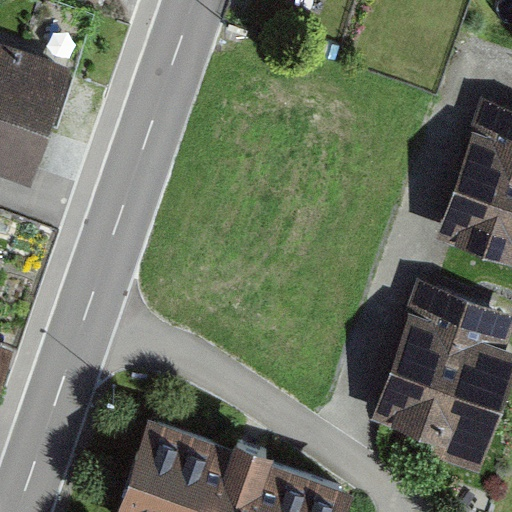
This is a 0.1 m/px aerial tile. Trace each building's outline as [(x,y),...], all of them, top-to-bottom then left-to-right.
[(71,68),(0,44),(0,164),(36,176),(71,68)] [(511,111),(484,103),(445,238),(511,257),(511,111)] [(511,312),(511,306),(423,281),(384,416),(495,448),(511,388),(511,337),(505,336),(511,312)] [(0,364),(9,335),(0,332),(0,364)] [(339,511),(350,484),(154,417),(122,511),(339,511)]
